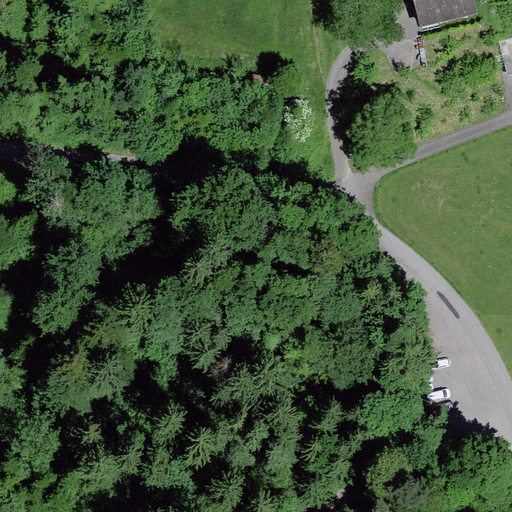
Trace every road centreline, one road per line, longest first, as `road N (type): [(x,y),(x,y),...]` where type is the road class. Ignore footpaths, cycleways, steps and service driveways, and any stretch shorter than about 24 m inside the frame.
road 1 (residential): [(0,143),(85,150),(344,212)]
road 2 (residential): [(344,212),(425,279),(471,330),(511,421)]
road 3 (track): [(350,511),(502,393)]
road 4 (residential): [(344,212),(511,124)]
